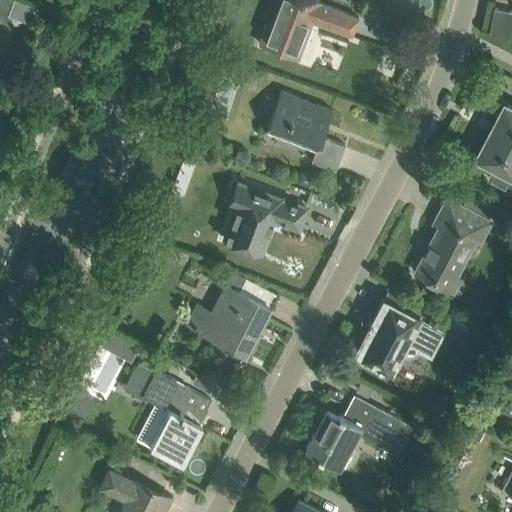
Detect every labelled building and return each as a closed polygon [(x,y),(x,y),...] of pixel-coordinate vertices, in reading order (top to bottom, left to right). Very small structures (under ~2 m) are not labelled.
[(0,0),(0,14),(5,16),(11,0),(0,0)] [(358,16),(320,1),(320,0),(318,0),(279,0),(270,24),(266,22),(259,40),(298,56),(313,19),(351,34),(358,16)] [(511,40),(511,34),(511,10),(495,7),(491,30),(511,40)] [(322,134),(332,108),(281,88),(266,128),(317,148),(312,159),(335,168),(345,143),(322,134)] [(511,104),(507,102),(480,155),(497,164),(490,178),(507,186),(511,176),(511,104)] [(306,206),(236,181),(227,204),(235,207),(224,238),(261,251),(273,218),(298,227),(306,206)] [(460,271),(476,239),(481,242),(492,219),(447,195),(433,220),(439,223),(415,268),(455,290),(464,273),(460,271)] [(271,304),(227,281),(212,308),(198,301),(187,322),(245,353),(271,304)] [(391,282),(383,297),(371,320),(370,319),(368,322),(373,325),(358,353),(393,372),(402,353),(407,354),(410,355),(414,353),(416,351),(418,348),(431,355),(444,330),(421,318),(421,317),(429,302),(391,282)] [(110,328),(105,339),(123,349),(129,338),(110,328)] [(192,434),(211,398),(139,359),(138,362),(137,362),(124,386),(147,399),(152,388),(174,400),(172,406),(171,406),(151,443),(182,459),(194,436),(192,434)] [(397,452),(411,425),(357,396),(347,415),(339,411),(338,412),(327,406),(305,446),(340,465),(358,431),(397,452)] [(161,511),(170,494),(135,477),(108,464),(99,485),(124,497),(116,511),(161,511)] [(511,511),(511,469),(503,488),(511,492),(511,511)] [(328,511),(299,496),(289,511),(274,511),(271,510),(269,511),(328,511)]
